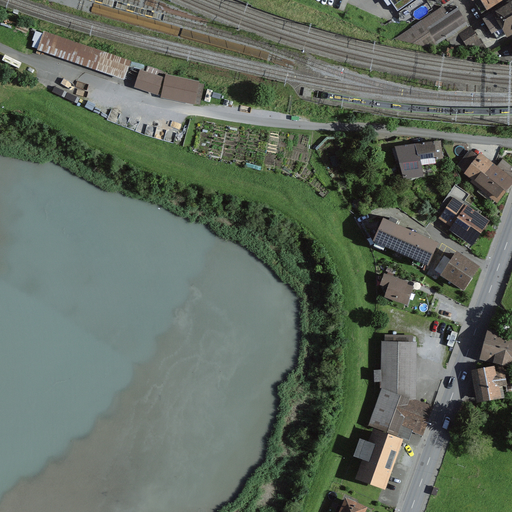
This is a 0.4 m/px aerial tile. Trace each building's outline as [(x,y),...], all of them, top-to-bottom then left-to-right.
[(383,0),(388,6),(392,3),(397,11),(412,0),(435,0),(437,3),(442,0),(383,0)] [(487,11),(503,0),(471,0),(472,2),(473,1),(481,13),(486,10),(487,11)] [(498,39),(505,35),(507,38),(511,34),(511,0),(508,0),(491,11),(492,13),(482,19),(491,34),(494,33),(498,39)] [(443,8),(395,39),(432,48),(448,37),(467,25),(468,24),(458,9),(448,15),(443,8)] [(478,42),(467,25),(448,37),(452,48),(469,48),(469,53),(488,52),(480,40),(478,42)] [(131,61),(44,30),(43,33),(36,30),(32,41),(35,42),(33,47),(37,48),(37,50),(124,80),(131,61)] [(194,106),(195,104),(200,105),(204,84),(199,83),(200,81),(165,74),(160,98),(194,106)] [(57,86),(54,91),(77,102),(79,97),(57,86)] [(441,140),(394,147),(403,180),(424,177),(422,162),(444,159),(441,140)] [(511,166),(511,165),(503,158),(497,166),(480,153),(477,156),(469,150),(456,166),(464,173),(472,180),(470,182),(479,189),(477,192),(492,204),(494,201),(497,203),(511,184),(511,169),(511,166)] [(469,194),(455,184),(436,211),(441,214),(438,219),(451,227),(449,230),(472,246),(490,221),(480,214),(481,212),(465,200),(469,194)] [(360,199),(353,201),(356,211),(363,209),(360,199)] [(382,221),(376,218),(368,222),(365,223),(364,221),(362,223),(366,228),(374,239),(373,241),(375,242),(374,246),(383,250),(385,247),(414,260),(412,263),(422,268),(423,264),(427,266),(438,243),(432,240),(433,238),(417,231),(416,233),(398,225),(400,221),(390,217),(389,220),(384,218),(382,221)] [(451,259),(444,254),(433,271),(463,291),(479,267),(457,251),(451,259)] [(393,274),(396,269),(389,265),(386,270),(393,274)] [(408,282),(384,273),(380,285),(387,288),(384,297),(407,305),(413,287),(407,285),(408,282)] [(511,364),(511,335),(487,329),(479,359),(504,365),(511,367),(511,364)] [(454,348),(459,334),(453,331),(447,346),(454,348)] [(380,382),(380,393),(368,425),(409,440),(412,432),(423,436),(434,407),(416,400),(417,342),(413,342),(414,335),(385,335),(385,341),(381,341),(380,370),(374,370),(373,382),(380,382)] [(511,368),(505,370),(504,365),(471,371),(477,404),(505,399),(503,386),(507,385),(508,390),(511,389),(511,368)] [(373,429),(368,442),(360,439),(353,457),(362,460),(355,480),(385,491),(403,440),(373,429)] [(338,511),(365,511),(368,507),(345,497),(338,511)]
